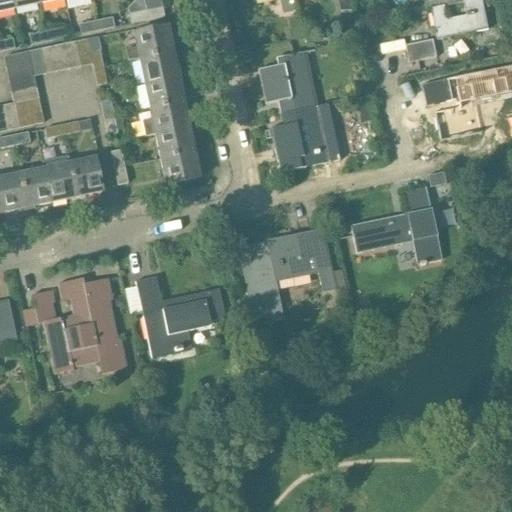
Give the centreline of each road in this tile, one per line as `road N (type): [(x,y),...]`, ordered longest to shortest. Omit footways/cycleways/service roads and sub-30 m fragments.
road 1 (residential): [(241,204),(0,256)]
road 2 (residential): [(241,204),(446,161)]
road 3 (residential): [(204,0),(241,204)]
